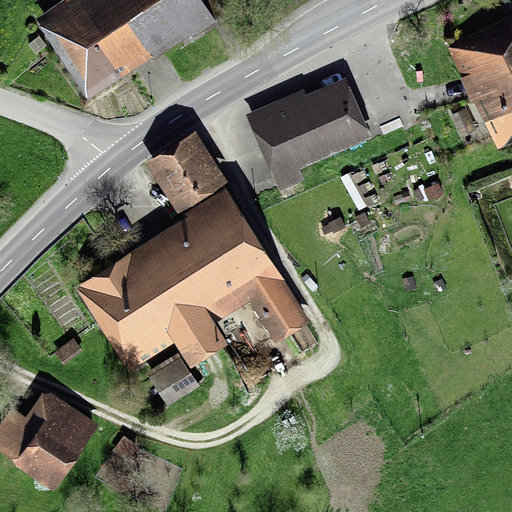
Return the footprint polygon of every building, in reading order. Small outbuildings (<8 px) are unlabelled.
[(195,0),(71,0),(47,16),(89,80),(146,44),(199,9),(210,26),(224,17),(213,0),(195,0),(196,0),(195,0)] [(511,13),(448,43),(496,146),(511,138),(511,13)] [(304,86),(246,111),(280,189),(305,178),(300,165),(372,134),(346,74),(307,91),(304,86)] [(196,126),(145,159),(177,210),(228,178),(196,126)] [(388,168),(384,160),(372,164),(376,173),(388,168)] [(342,176),(359,209),(380,198),(376,191),(365,197),(363,194),(375,188),(370,179),(358,185),(357,182),(369,176),(365,168),(353,175),(351,171),(342,176)] [(392,180),(390,173),(380,176),(383,183),(392,180)] [(444,193),(439,181),(425,187),(423,183),(419,185),(420,187),(413,189),(418,201),(426,197),(427,200),(444,193)] [(189,212),(79,279),(81,282),(77,285),(129,368),(176,339),(191,362),(210,350),(229,339),(217,320),(250,299),(276,340),(310,319),(227,184),(186,209),(189,212)] [(397,203),(411,199),(408,190),(394,194),(397,203)] [(372,222),(366,210),(354,216),(361,227),(372,222)] [(347,226),(342,215),(328,221),(329,223),(322,226),(325,234),(332,230),(333,232),(347,226)] [(408,290),(416,287),(413,276),(404,279),(408,290)] [(434,283),(439,291),(447,287),(443,278),(434,283)] [(84,350),(74,336),(55,351),(65,364),(84,350)] [(179,351),(146,371),(168,406),(201,386),(179,351)] [(13,405),(0,423),(0,451),(54,488),(100,421),(46,385),(26,414),(13,405)] [(129,459),(139,444),(125,434),(114,449),(129,459)]
